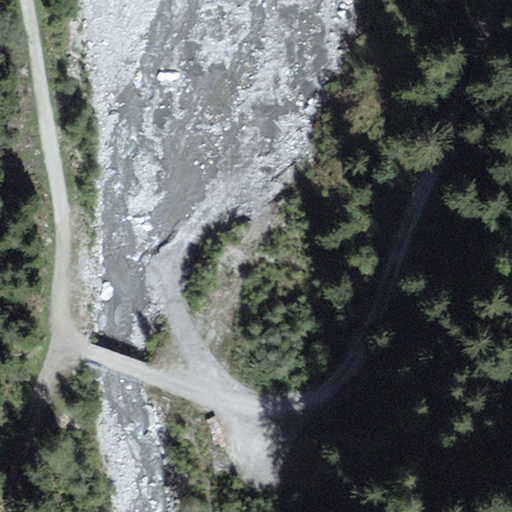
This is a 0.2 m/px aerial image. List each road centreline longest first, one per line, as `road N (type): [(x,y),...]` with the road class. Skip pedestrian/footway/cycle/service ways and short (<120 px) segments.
road 1 (track): [(487,0),(378,323),(337,383),(269,414),(240,409),(90,352),(63,334)]
road 2 (track): [(63,334),(61,250),(26,0)]
road 3 (track): [(14,511),(22,449),(63,334)]
